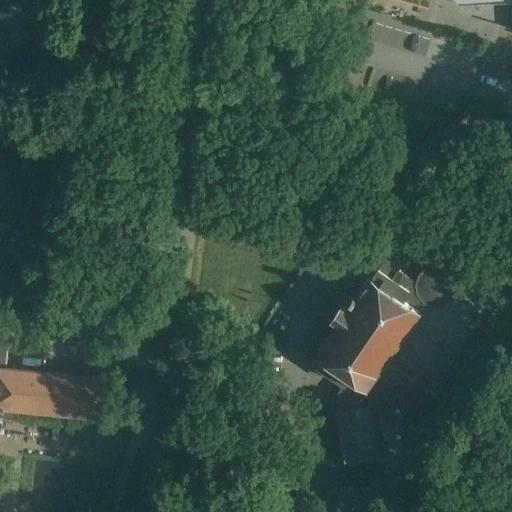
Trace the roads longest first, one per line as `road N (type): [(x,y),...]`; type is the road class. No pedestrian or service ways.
road 1 (residential): [(162,511),(207,0)]
road 2 (residential): [(338,511),(298,416),(290,370),(300,325),(432,148),(465,132),(511,138)]
road 3 (residential): [(0,76),(53,77),(80,60),(89,0)]
